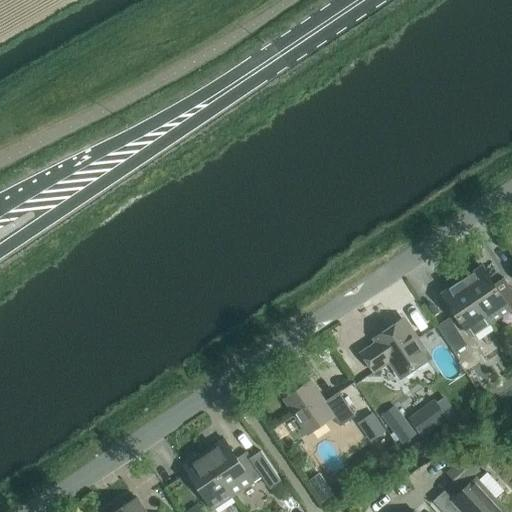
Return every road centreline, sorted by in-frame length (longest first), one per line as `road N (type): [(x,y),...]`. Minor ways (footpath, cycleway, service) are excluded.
road 1 (secondary): [(0,235),(361,0)]
road 2 (residential): [(226,383),(511,189)]
road 3 (residential): [(35,511),(226,383)]
road 4 (residential): [(318,511),(226,383)]
